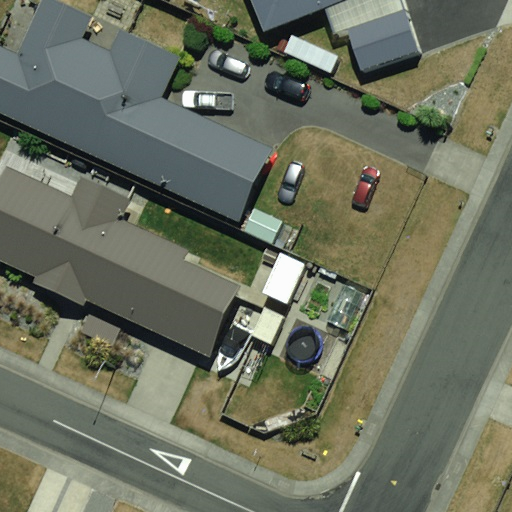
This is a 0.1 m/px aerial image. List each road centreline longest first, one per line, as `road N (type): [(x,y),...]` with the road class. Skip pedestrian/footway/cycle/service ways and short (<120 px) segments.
road 1 (residential): [(383,511),(511,228)]
road 2 (residential): [(0,395),(253,511)]
